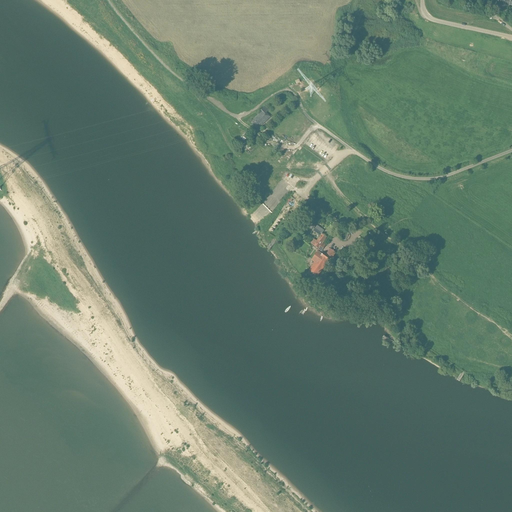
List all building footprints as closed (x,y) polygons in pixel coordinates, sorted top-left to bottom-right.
[(261,113),(262,114),(265,111),(266,113),(269,110),(265,106),(259,111),(261,113)] [(255,121),(252,124),(257,129),(270,117),(266,113),(265,111),(262,114),(261,113),(253,120),(255,121)] [(243,135),(241,138),(244,141),(250,132),(247,130),(243,135)] [(316,225),(308,219),(304,224),(312,230),(316,225)] [(314,239),(311,244),(318,249),(321,251),(325,245),(322,243),(327,237),(322,233),(317,241),(314,239)] [(313,266),(310,270),(311,271),(311,273),(314,275),(316,275),(317,275),(324,266),(323,265),(326,261),(326,262),(330,257),(332,259),(336,253),(330,249),(326,254),(323,252),(322,255),(317,252),(317,251),(314,254),(315,255),(312,259),(315,261),(313,264),(313,266)]
